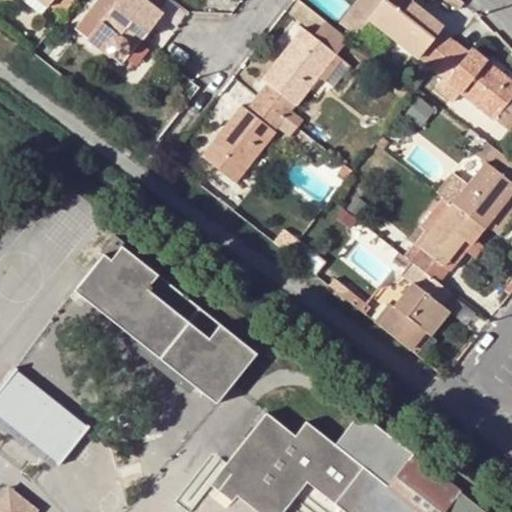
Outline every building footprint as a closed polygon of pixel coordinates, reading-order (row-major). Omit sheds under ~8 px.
[(36,0),(47,8),(48,6),(61,16),(74,0),(36,0)] [(100,0),(77,30),(88,39),(119,1),(118,0),(100,0)] [(119,0),(119,1),(88,39),(115,62),(126,59),(138,44),(163,14),(159,10),(166,0),(119,0)] [(355,36),(368,20),(382,0),(356,0),(339,23),(355,36)] [(406,0),(382,0),(368,20),(417,60),(419,57),(434,70),(454,44),(439,31),(442,28),(406,0)] [(266,83),(256,96),(285,118),(317,77),(334,55),(302,30),(263,81),(266,83)] [(146,51),(138,44),(126,59),(134,65),(146,51)] [(468,54),(454,44),(434,70),(447,80),(445,82),(492,120),(501,110),(510,99),(511,96),(511,84),(470,51),(468,54)] [(334,55),(317,77),(326,84),(343,61),(334,55)] [(285,118),(256,96),(245,110),(241,107),(202,158),(235,183),(277,129),(290,138),(297,129),(285,118)] [(511,99),(510,99),(501,110),(511,118),(511,99)] [(394,307),(379,327),(411,352),(443,309),(443,308),(452,296),(439,285),(449,272),(439,265),(460,238),(469,246),(474,240),(486,226),(507,199),(511,193),(511,165),(487,144),(475,157),(484,164),(468,186),(459,179),(442,198),(451,205),(408,260),(412,263),(406,270),(418,280),(414,286),(412,285),(394,307)] [(404,258),(408,260),(451,205),(442,198),(419,227),(424,231),(404,258)] [(511,203),(507,199),(486,226),(493,232),(511,207),(511,203)] [(31,216),(0,255),(0,312),(59,237),(31,216)] [(103,255),(75,290),(215,402),(254,353),(122,247),(125,243),(115,236),(101,253),(103,255)] [(482,247),(474,240),(469,246),(460,238),(439,265),(449,272),(465,253),(472,259),(482,247)] [(375,324),(379,327),(394,307),(390,304),(375,324)] [(411,352),(416,356),(449,314),(443,309),(411,352)] [(13,372),(0,388),(0,413),(59,461),(85,428),(13,372)] [(266,413),(227,463),(236,469),(229,477),(242,488),(236,495),(258,511),(281,511),(307,481),(345,511),(486,511),(360,413),(335,444),(307,421),(295,434),(266,413)] [(236,469),(227,463),(210,484),(233,500),(236,495),(242,488),(229,477),(236,469)] [(29,511),(37,503),(5,476),(0,481),(0,511),(29,511)]
